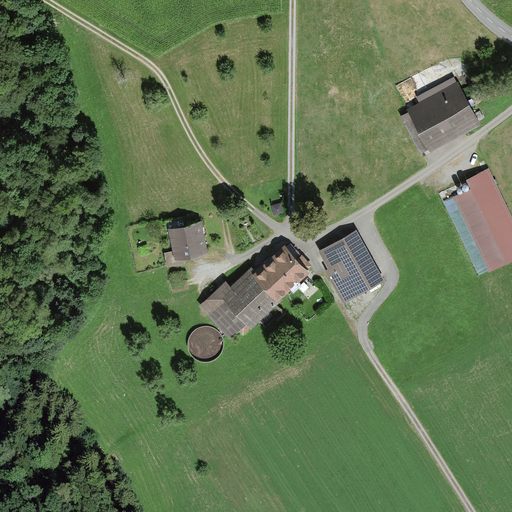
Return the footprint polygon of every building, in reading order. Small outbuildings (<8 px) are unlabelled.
[(430,147),(432,150),(483,124),(460,80),(458,81),(455,75),(418,94),(421,100),(409,107),(410,110),(402,115),(421,152),(430,147)] [(471,188),(445,201),(480,276),(511,260),(511,213),(490,167),(466,179),(471,188)] [(202,219),(169,226),(173,248),(164,251),(168,267),(186,263),(184,255),(209,250),(202,219)] [(385,278),(357,227),(319,248),(329,266),(325,268),(343,301),(385,278)] [(313,268),(286,243),(256,269),(252,265),(232,284),(227,280),(199,304),(230,338),(240,329),(244,334),(285,299),(282,296),(313,268)] [(189,278),(173,282),(175,290),(190,287),(189,278)]
